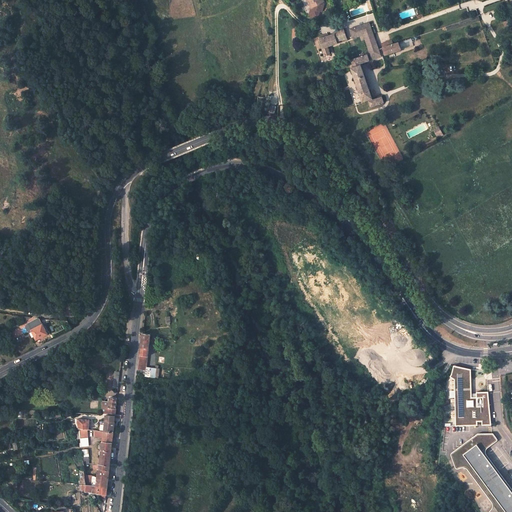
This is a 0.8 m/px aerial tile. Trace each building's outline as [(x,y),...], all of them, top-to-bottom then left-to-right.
[(309,0),(313,6),(312,7),(309,14),(318,17),(320,11),(322,11),(324,4),(323,2),(324,1),(323,0),(309,0)] [(478,15),(446,26),(447,31),(479,20),(478,15)] [(381,57),(369,22),(350,29),(353,38),(363,34),(371,53),(352,59),(355,67),(352,68),(363,101),(368,99),(371,106),(383,102),(381,96),(373,99),(360,63),(381,57)] [(442,33),(440,28),(418,36),(419,39),(421,38),(422,40),(442,33)] [(347,40),(344,30),(333,33),(334,34),(328,36),(320,39),(325,56),(331,54),(328,46),(347,40)] [(384,47),(383,48),(386,55),(414,45),(412,41),(415,39),(415,40),(418,39),(417,36),(391,45),(390,42),(386,44),(387,47),(384,47)] [(440,128),(434,130),(437,136),(443,134),(440,128)] [(48,334),(40,319),(29,325),(32,331),(36,340),(48,334)] [(150,343),(151,335),(143,334),(138,370),(146,376),(147,367),(148,354),(150,343)] [(267,375),(260,362),(254,366),(258,373),(261,371),(264,377),(267,375)] [(155,378),(157,368),(155,368),(147,367),(146,376),(155,378)] [(453,376),(458,379),(459,425),(479,425),(479,421),(482,421),(482,425),(491,425),(490,392),(479,392),(479,397),(472,397),(471,370),(470,369),(457,367),(453,376)] [(116,415),(117,398),(111,398),(110,400),(110,402),(109,402),(103,402),(103,406),(103,414),(110,414),(115,414),(115,415),(116,415)] [(113,433),(115,416),(106,415),(106,421),(100,420),(99,431),(113,433)] [(90,420),(78,419),(79,429),(87,430),(89,430),(90,420)] [(79,429),(81,439),(88,438),(87,430),(79,429)] [(478,433),(452,452),(462,466),(465,464),(469,468),(468,469),(472,475),(473,475),(477,479),(476,480),(479,485),(483,482),(484,484),(481,487),(484,491),(485,491),(489,496),(488,496),(492,502),(493,502),(497,507),(496,507),(499,511),(511,511),(511,492),(481,449),(496,438),(493,433),(478,433)] [(112,442),(104,441),(103,442),(101,442),(100,449),(102,450),(101,465),(110,466),(112,442)] [(100,470),(98,469),(97,477),(85,476),(87,485),(107,488),(109,471),(100,470)] [(86,491),(86,492),(107,495),(107,488),(87,485),(86,491)]
